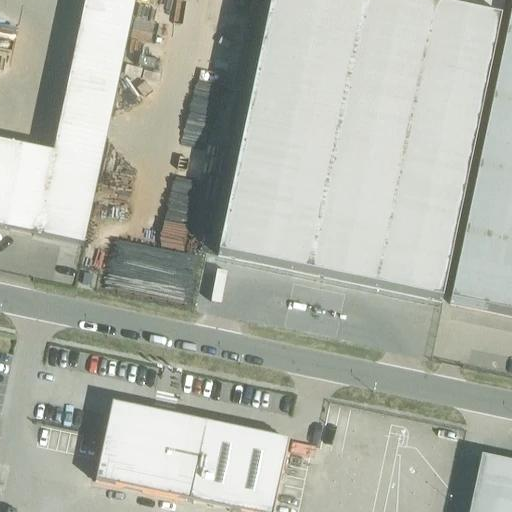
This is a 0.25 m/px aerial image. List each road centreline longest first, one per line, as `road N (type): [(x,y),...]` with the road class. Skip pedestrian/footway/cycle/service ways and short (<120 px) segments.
road 1 (unclassified): [(0,299),(511,407)]
road 2 (unknown): [(26,305),(11,446),(65,497),(111,511)]
road 3 (unknown): [(0,10),(51,30),(57,61),(37,100),(0,114)]
